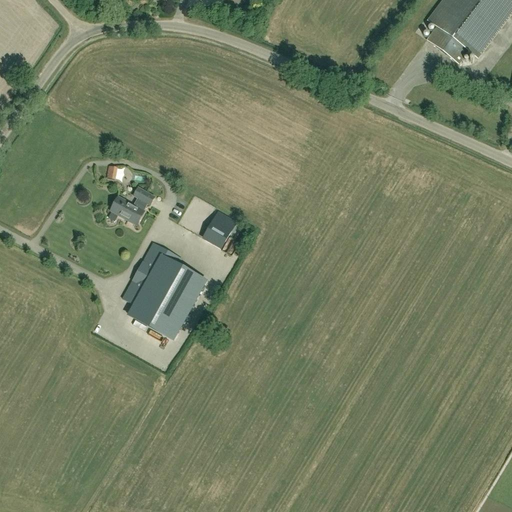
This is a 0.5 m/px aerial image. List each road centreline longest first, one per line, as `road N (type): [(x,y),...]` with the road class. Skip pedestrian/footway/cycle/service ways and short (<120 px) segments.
road 1 (unclassified): [(511,164),(215,35),(166,25),(80,33)]
road 2 (unclassified): [(0,132),(80,33)]
